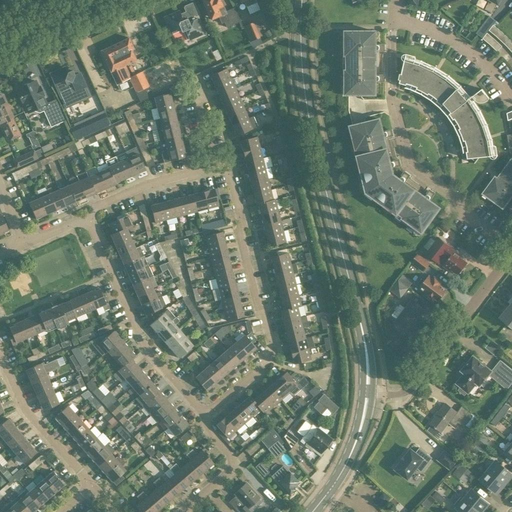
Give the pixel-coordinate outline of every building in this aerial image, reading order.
[(14,5),(11,0),(0,0),(5,9),(6,9),(7,10),(11,8),(11,7),(14,5)] [(225,29),(239,23),(233,9),(224,14),(217,0),(200,0),(209,21),(217,18),(220,24),(222,23),(225,29)] [(238,0),(239,2),(242,1),(245,8),(255,4),(253,0),(238,0)] [(497,5),(500,0),(487,0),(489,1),(485,9),(492,13),(497,5)] [(177,13),(165,18),(171,35),(179,32),(180,33),(182,33),(185,41),(201,35),(195,20),(192,21),(190,18),(196,16),(191,4),(183,7),(182,10),(183,11),(184,15),(179,17),(177,13)] [(249,43),(259,39),(253,23),(243,27),(249,43)] [(485,35),(489,31),(489,30),(482,25),(475,34),(477,36),(480,38),(481,39),(484,36),(485,35)] [(511,43),(510,42),(503,34),(492,26),(489,30),(489,31),(499,39),(506,46),(511,52),(511,43)] [(375,95),(375,82),(382,82),(382,76),(375,76),(375,51),(382,51),(382,45),(375,45),(375,32),(345,32),(345,41),(347,41),(347,48),(345,48),(345,56),(347,56),(347,71),(345,71),(345,87),(347,87),(347,95),(375,95)] [(500,48),(493,41),(485,35),(484,36),(481,39),(489,45),(496,52),(500,48)] [(127,40),(100,52),(115,86),(125,81),(122,76),(124,75),(121,67),(134,61),(130,51),(132,50),(127,40)] [(442,107),(449,114),(453,120),(454,120),(457,124),(460,129),(458,130),(461,136),(463,142),(465,141),(466,147),(467,152),(466,152),(467,159),(471,159),(475,162),(479,158),(491,157),(489,141),(484,126),(477,113),(468,99),(459,89),(446,79),(433,70),(419,64),(404,60),(399,84),(406,86),(406,84),(412,86),(416,88),(416,90),(422,92),(427,96),(428,94),(433,97),(437,101),(436,102),(442,107)] [(166,63),(152,69),(160,87),(175,81),(166,63)] [(67,72),(65,70),(65,68),(50,74),(62,100),(61,101),(63,104),(64,104),(65,107),(78,101),(78,102),(89,96),(79,73),(77,74),(74,75),(74,76),(73,76),(74,75),(73,72),(72,70),(70,71),(67,73),(67,74),(66,73),(67,72)] [(209,76),(214,86),(230,79),(226,69),(209,76)] [(142,72),(129,78),(136,93),(137,93),(141,101),(153,96),(149,87),(142,72)] [(234,89),(230,79),(214,86),(218,96),(234,89)] [(42,107),(51,127),(65,121),(62,114),(56,100),(46,105),(35,81),(17,89),(17,91),(16,91),(22,105),(23,104),(28,113),(42,107)] [(223,106),(239,99),(234,89),(218,96),(223,106)] [(489,99),(481,90),(471,97),(474,100),(477,103),(482,103),(486,102),(489,99)] [(156,109),(172,105),(169,94),(154,98),(156,109)] [(0,126),(4,135),(17,130),(11,118),(12,117),(4,99),(0,100),(0,126)] [(227,116),(243,109),(239,99),(223,106),(227,116)] [(156,109),(159,119),(175,115),(172,105),(156,109)] [(248,119),(243,109),(227,116),(231,126),(248,119)] [(126,118),(130,128),(136,125),(131,115),(126,118)] [(155,121),(157,131),(177,126),(175,115),(159,119),(155,121)] [(236,136),(252,129),(257,127),(253,117),(248,119),(231,126),(236,136)] [(364,185),(373,198),(384,206),(385,204),(391,208),(390,210),(397,215),(398,213),(403,217),(402,219),(409,224),(410,222),(416,226),(415,228),(421,233),(439,209),(428,201),(433,195),(428,192),(424,198),(403,183),(408,177),(403,174),(399,180),(393,175),(391,168),(398,166),(397,161),(390,163),(383,138),(391,136),(389,131),(382,133),(379,120),(352,127),(354,135),(352,135),(356,150),(357,150),(359,157),(357,157),(359,165),(361,165),(363,171),(361,172),(364,185)] [(75,141),(98,130),(96,124),(87,129),(84,122),(74,126),(73,124),(74,126),(69,128),(75,141)] [(119,136),(129,131),(125,122),(114,126),(119,136)] [(130,128),(134,138),(140,135),(136,125),(130,128)] [(157,131),(160,142),(180,136),(177,126),(157,131)] [(134,138),(139,148),(145,146),(140,135),(134,138)] [(160,142),(162,151),(162,152),(183,147),(180,136),(160,142)] [(239,141),(242,152),(259,148),(256,137),(239,141)] [(149,155),(147,150),(145,146),(139,148),(141,153),(143,157),(149,155)] [(161,152),(164,163),(185,158),(183,147),(162,152),(162,151),(161,152)] [(242,152),(245,163),(262,158),(259,148),(242,152)] [(33,152),(36,158),(43,155),(41,149),(33,152)] [(33,151),(13,160),(16,168),(36,158),(33,152),(33,151)] [(126,154),(116,158),(125,179),(135,175),(128,159),(126,154)] [(128,159),(135,175),(145,170),(138,154),(128,159)] [(151,159),(149,155),(143,157),(147,168),(154,166),(152,158),(151,159)] [(125,179),(116,158),(115,157),(105,162),(105,163),(115,183),(125,179)] [(245,163),(247,173),(264,169),(262,158),(245,163)] [(511,160),(499,176),(501,178),(499,181),(495,178),(484,193),(490,197),(489,199),(502,208),(511,194),(511,160)] [(95,167),(98,173),(105,189),(115,184),(115,183),(105,163),(95,167)] [(27,173),(25,167),(10,174),(13,179),(27,173)] [(247,173),(250,184),(267,180),(264,169),(247,173)] [(95,193),(105,189),(98,173),(88,177),(95,193)] [(68,186),(75,202),(85,197),(78,181),(76,178),(74,177),(69,179),(68,182),(70,185),(68,186)] [(88,177),(78,181),(85,197),(95,193),(88,177)] [(250,184),(253,194),(270,190),(267,180),(250,184)] [(68,186),(58,190),(65,206),(75,202),(68,186)] [(213,189),(202,192),(207,209),(218,206),(213,189)] [(38,199),(46,215),(55,210),(48,194),(47,190),(37,195),(38,199)] [(55,210),(65,206),(58,190),(48,194),(55,210)] [(272,201),(272,200),(270,190),(253,194),(255,205),(257,205),(272,201)] [(202,192),(192,195),(197,212),(207,209),(202,192)] [(192,195),(182,198),(186,215),(197,212),(192,195)] [(182,198),(171,200),(175,217),(186,215),(182,198)] [(35,219),(46,215),(38,199),(28,203),(35,219)] [(171,200),(160,203),(165,220),(175,217),(171,200)] [(257,205),(260,215),(277,211),(274,200),(272,200),(272,201),(257,205)] [(165,220),(160,203),(150,206),(154,223),(165,220)] [(277,211),(260,215),(263,226),(280,221),(277,211)] [(107,224),(112,234),(112,235),(126,229),(132,226),(127,215),(107,224)] [(263,226),(265,236),(282,232),(280,221),(263,226)] [(128,234),(126,229),(112,235),(112,234),(110,235),(114,245),(130,239),(134,237),(133,232),(128,234)] [(207,247),(224,243),(221,232),(204,236),(207,247)] [(285,242),(282,232),(265,236),(268,247),(285,242)] [(466,264),(459,259),(461,258),(450,249),(451,248),(438,238),(425,255),(437,265),(438,264),(449,272),(451,271),(457,276),(466,264)] [(114,245),(119,255),(134,248),(130,239),(114,245)] [(226,253),(224,243),(207,247),(209,257),(226,253)] [(119,255),(123,265),(143,256),(139,246),(134,248),(119,255)] [(229,264),(226,253),(209,257),(212,268),(229,264)] [(272,268),(289,264),(287,253),(270,257),(272,268)] [(123,265),(127,275),(148,266),(143,256),(123,265)] [(422,272),(428,265),(416,256),(411,263),(422,272)] [(215,279),(232,274),(229,264),(212,268),(215,279)] [(272,268),(275,278),(292,274),(289,264),(272,268)] [(127,275),(132,285),(147,278),(152,276),(148,266),(127,275)] [(234,285),(232,274),(215,279),(217,289),(234,285)] [(295,285),(292,274),(275,278),(278,289),(295,285)] [(443,294),(445,292),(438,286),(440,283),(433,278),(432,280),(428,277),(424,282),(423,281),(419,287),(420,288),(418,289),(425,294),(423,297),(431,303),(434,300),(437,302),(439,299),(440,300),(444,295),(443,294)] [(132,285),(136,295),(152,288),(147,278),(132,285)] [(399,299),(407,289),(397,282),(390,292),(399,299)] [(237,295),(234,285),(217,289),(220,300),(237,295)] [(278,289),(280,299),(297,295),(295,285),(278,289)] [(88,292),(95,309),(101,306),(103,311),(110,308),(107,303),(105,304),(98,288),(88,292)] [(136,295),(140,305),(156,298),(161,296),(159,292),(154,294),(152,288),(136,295)] [(88,292),(78,297),(85,313),(95,309),(88,292)] [(240,306),(237,295),(220,300),(223,310),(240,306)] [(280,299),(283,310),(296,307),(300,306),(297,295),(280,299)] [(161,296),(156,298),(140,305),(145,315),(166,306),(161,296)] [(181,299),(186,307),(191,304),(186,296),(181,299)] [(424,311),(422,310),(426,304),(415,296),(394,324),(404,332),(409,326),(411,327),(424,311)] [(75,317),(85,313),(78,297),(68,301),(75,317)] [(51,308),(38,314),(45,330),(55,326),(56,328),(67,324),(66,321),(75,317),(68,301),(56,306),(55,305),(50,307),(51,308)] [(511,328),(511,303),(500,318),(511,328)] [(191,304),(186,307),(192,317),(197,314),(191,304)] [(242,317),(240,306),(223,310),(226,321),(242,317)] [(299,317),(296,307),(283,310),(279,311),(282,322),(299,317)] [(149,325),(156,334),(175,318),(167,309),(163,313),(149,325)] [(38,314),(28,318),(35,334),(45,330),(38,314)] [(179,321),(175,317),(175,318),(156,334),(163,342),(178,329),(174,325),(179,321)] [(282,322),(284,332),(301,328),(299,317),(282,322)] [(25,338),(35,334),(28,318),(18,322),(25,338)] [(8,327),(10,331),(15,343),(25,338),(18,322),(8,327)] [(304,339),(301,328),(284,332),(287,343),(304,339)] [(163,342),(170,350),(185,337),(178,329),(163,342)] [(16,344),(15,343),(10,331),(6,333),(12,346),(16,344)] [(102,355),(107,351),(120,340),(113,331),(106,337),(104,335),(90,341),(102,355)] [(244,335),(235,342),(237,344),(247,356),(255,348),(244,335)] [(192,346),(185,337),(170,350),(178,358),(192,346)] [(287,343),(290,353),(307,349),(304,339),(287,343)] [(107,351),(114,359),(127,348),(120,340),(107,351)] [(239,362),(247,356),(237,344),(235,342),(227,349),(239,362)] [(134,356),(127,348),(114,359),(121,367),(130,359),(134,356)] [(227,349),(219,356),(230,370),(239,362),(227,349)] [(309,360),(307,349),(290,353),(292,364),(309,360)] [(222,377),(230,370),(219,356),(211,363),(222,377)] [(506,391),(511,383),(511,371),(499,361),(490,372),(472,357),(460,372),(463,375),(455,385),(460,388),(457,391),(464,396),(466,393),(467,394),(475,384),(479,387),(488,376),(506,391)] [(25,370),(29,380),(45,374),(59,367),(56,359),(44,365),(43,362),(25,370)] [(130,359),(121,367),(117,371),(113,374),(120,382),(124,379),(137,367),(130,359)] [(211,363),(203,371),(214,384),(222,377),(211,363)] [(124,379),(131,387),(145,376),(137,367),(124,379)] [(206,391),(214,384),(203,371),(194,378),(206,391)] [(285,373),(277,380),(288,393),(289,392),(294,397),(309,384),(302,377),(294,374),(290,378),(285,373)] [(49,383),(45,374),(29,380),(34,390),(49,383)] [(152,384),(145,376),(131,387),(127,391),(129,394),(134,390),(138,395),(152,384)] [(277,380),(268,387),(280,400),(288,393),(277,380)] [(34,390),(38,400),(54,393),(49,383),(34,390)] [(138,395),(145,403),(159,392),(152,384),(138,395)] [(268,387),(260,394),(272,407),(280,400),(268,387)] [(100,391),(97,388),(92,393),(100,401),(104,397),(100,391)] [(159,392),(145,403),(141,407),(148,415),(166,400),(159,392)] [(58,404),(54,393),(38,400),(42,410),(58,404)] [(260,394),(252,401),(259,410),(263,414),(272,407),(260,394)] [(332,414),(338,408),(323,394),(317,400),(318,401),(313,407),(321,414),(326,409),(332,414)] [(259,410),(252,401),(248,396),(240,403),(251,417),(259,410)] [(100,405),(93,397),(88,402),(96,410),(100,405)] [(299,405),(302,408),(305,403),(301,397),(296,401),(299,405)] [(166,400),(148,415),(155,424),(160,420),(173,408),(166,400)] [(240,403),(232,411),(243,424),(251,417),(240,403)] [(112,404),(107,409),(114,416),(119,412),(112,404)] [(96,410),(103,418),(108,413),(100,405),(96,410)] [(456,423),(463,428),(465,426),(471,431),(479,421),(461,407),(456,413),(445,405),(430,425),(431,426),(427,431),(438,441),(443,434),(441,432),(449,421),(454,425),(456,423)] [(504,405),(497,414),(502,418),(509,408),(504,405)] [(54,417),(61,426),(74,414),(67,406),(54,417)] [(160,420),(167,428),(180,416),(173,408),(160,420)] [(232,411),(224,418),(235,431),(243,424),(232,411)] [(126,420),(119,412),(114,416),(121,424),(126,420)] [(115,421),(108,413),(103,418),(110,425),(115,421)] [(61,426),(68,434),(81,422),(74,414),(61,426)] [(502,418),(497,414),(490,423),(495,427),(502,418)] [(187,425),(180,416),(167,428),(174,436),(187,425)] [(235,431),(224,418),(215,425),(227,438),(235,431)] [(0,424),(0,436),(1,438),(14,427),(7,419),(0,424)] [(89,430),(81,422),(68,434),(76,442),(89,430)] [(265,423),(256,431),(258,434),(267,426),(265,423)] [(330,441),(317,430),(311,426),(310,427),(304,423),(295,434),(307,443),(306,444),(305,449),(309,453),(311,452),(319,458),(323,452),(322,452),(330,441)] [(21,436),(14,427),(1,438),(8,446),(21,436)] [(89,431),(89,430),(76,442),(83,450),(96,438),(101,434),(94,427),(89,431)] [(297,438),(287,430),(281,438),(288,449),(297,438)] [(481,434),(477,439),(487,447),(491,442),(481,434)] [(28,444),(21,436),(8,446),(15,455),(28,444)] [(248,437),(239,445),(242,448),(251,440),(248,437)] [(103,446),(96,438),(83,450),(90,458),(103,446)] [(483,452),(487,447),(477,439),(473,444),(483,452)] [(285,450),(277,441),(267,449),(275,459),(285,450)] [(107,443),(103,446),(90,458),(97,466),(110,454),(114,451),(107,443)] [(35,452),(28,444),(15,455),(22,463),(35,452)] [(155,453),(149,446),(144,451),(150,457),(155,453)] [(420,472),(431,458),(419,448),(415,454),(410,450),(404,458),(403,457),(400,461),(400,462),(394,470),(407,480),(416,469),(420,472)] [(191,450),(188,452),(204,471),(212,464),(201,450),(196,455),(191,450)] [(190,460),(184,465),(196,478),(204,471),(188,452),(185,455),(190,460)] [(449,470),(456,461),(443,452),(437,461),(449,470)] [(97,466),(104,474),(117,462),(121,459),(118,456),(114,459),(110,454),(97,466)] [(41,455),(30,463),(35,468),(45,460),(41,455)] [(121,459),(117,462),(104,474),(112,482),(125,471),(121,466),(124,463),(121,459)] [(511,475),(495,462),(487,471),(504,485),(506,483),(509,486),(511,482),(511,475)] [(175,463),(172,466),(188,485),(196,478),(184,465),(179,469),(175,463)] [(460,465),(456,469),(463,475),(467,470),(460,465)] [(173,474),(168,479),(179,492),(188,485),(172,466),(169,469),(173,474)] [(282,467),(271,477),(288,495),(294,490),(293,488),(298,484),(282,467)] [(463,475),(456,469),(452,474),(459,480),(463,475)] [(44,479),(55,492),(64,485),(52,471),(44,479)] [(496,494),(504,485),(487,471),(479,481),(496,494)] [(20,477),(16,473),(9,478),(13,483),(20,477)] [(171,499),(179,492),(168,479),(163,483),(158,477),(155,480),(171,499)] [(44,479),(36,486),(47,499),(55,492),(44,479)] [(152,493),(163,506),(171,499),(155,480),(147,487),(152,493)] [(250,511),(247,508),(259,498),(245,483),(234,494),(244,506),(238,511),(239,511),(250,511)] [(39,506),(47,499),(36,486),(27,493),(39,506)] [(16,496),(19,500),(29,511),(31,511),(39,506),(27,493),(24,489),(16,496)] [(471,490),(463,500),(478,511),(480,511),(488,504),(471,490)] [(142,491),(139,494),(154,511),(155,511),(163,506),(152,493),(147,497),(142,491)] [(441,505),(445,500),(436,492),(431,497),(441,505)] [(139,511),(154,511),(139,494),(136,497),(140,502),(135,507),(139,511)] [(458,511),(478,511),(463,500),(460,497),(452,507),(458,511)] [(29,511),(19,500),(11,507),(15,511),(29,511)] [(15,511),(11,507),(8,503),(0,509),(0,510),(1,511),(15,511)]
